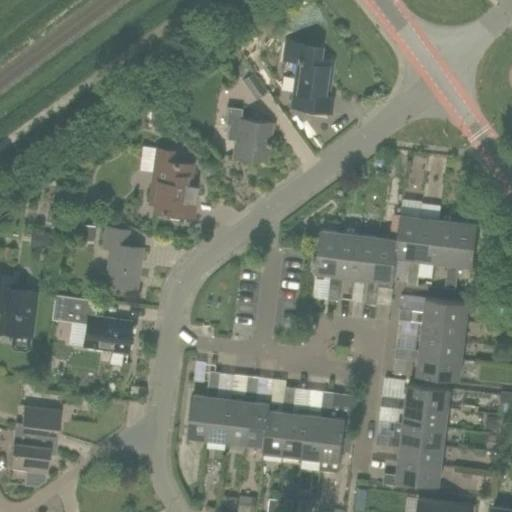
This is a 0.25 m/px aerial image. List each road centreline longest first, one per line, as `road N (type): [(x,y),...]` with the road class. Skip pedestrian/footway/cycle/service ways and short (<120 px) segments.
road 1 (residential): [(170,339),(175,298),(194,265),(396,117),(439,76)]
road 2 (track): [(194,0),(0,143)]
road 3 (residential): [(161,435),(132,434),(9,511)]
road 4 (residential): [(311,354),(170,339)]
road 5 (residential): [(369,376),(375,327),(318,322),(311,354)]
road 6 (secondary): [(511,175),(439,76)]
